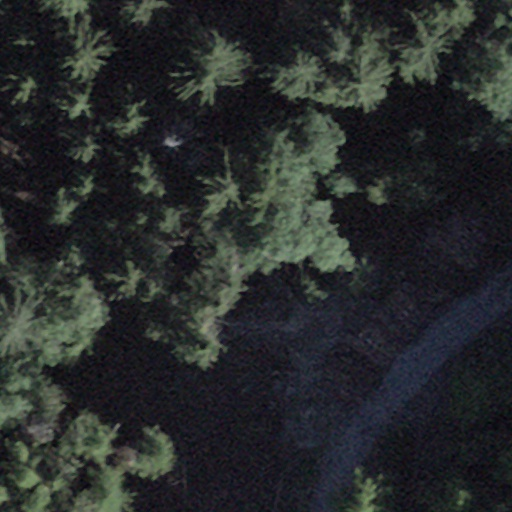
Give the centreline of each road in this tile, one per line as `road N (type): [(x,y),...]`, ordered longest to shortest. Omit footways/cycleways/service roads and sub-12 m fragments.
road 1 (track): [(511,267),(409,372),(325,511)]
road 2 (track): [(409,372),(428,396),(431,417),(405,511)]
